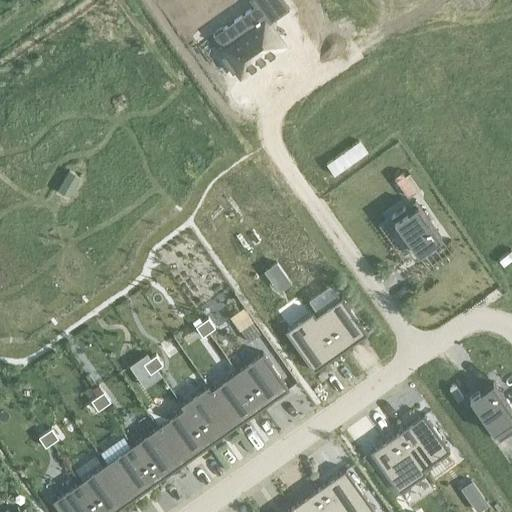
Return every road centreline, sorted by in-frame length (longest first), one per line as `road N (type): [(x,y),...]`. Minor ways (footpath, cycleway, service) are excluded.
road 1 (residential): [(421,357),(266,136),(269,97),(353,43)]
road 2 (residential): [(421,357),(198,511)]
